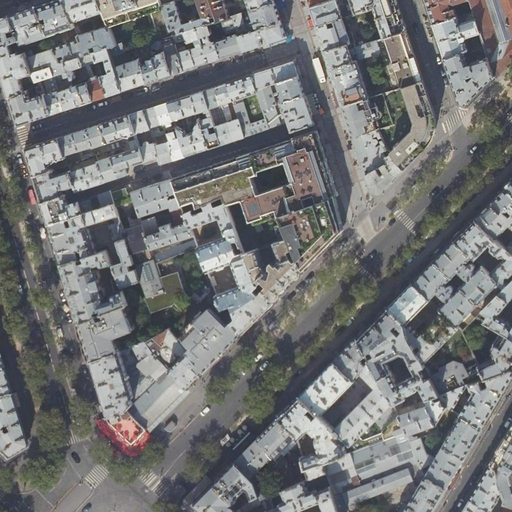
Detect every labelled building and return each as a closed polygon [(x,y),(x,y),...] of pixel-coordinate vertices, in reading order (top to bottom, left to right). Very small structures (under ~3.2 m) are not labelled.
[(50,0),(37,4),(49,35),(56,33),(57,33),(63,31),(63,30),(75,27),(73,22),(64,0),(50,0)] [(82,34),(76,21),(100,13),(102,17),(106,16),(99,0),(64,0),(73,22),(75,27),(80,39),(86,54),(94,52),(108,47),(117,44),(110,26),(109,23),(107,18),(104,20),(106,27),(82,34)] [(99,0),(106,16),(107,18),(109,23),(149,10),(159,40),(161,40),(168,37),(173,36),(174,35),(164,5),(162,0),(99,0)] [(184,24),(176,0),(164,5),(174,35),(198,28),(209,24),(213,23),(211,17),(216,15),(218,21),(222,19),(230,17),(224,0),(198,0),(204,17),(184,24)] [(248,0),(250,6),(233,11),(235,16),(275,3),(274,0),(248,0)] [(345,0),(349,10),(341,13),(337,0),(333,0),(311,7),(314,17),(317,27),(349,16),(358,13),(353,0),(345,0)] [(402,17),(396,0),(353,0),(358,13),(372,9),(372,8),(375,7),(385,37),(407,30),(402,17)] [(425,0),(427,4),(434,24),(458,16),(455,9),(455,8),(452,9),(450,3),(452,2),(455,4),(467,0),(425,0)] [(511,0),(470,0),(476,18),(481,33),(483,40),(485,45),(495,77),(510,62),(511,59),(511,0)] [(278,13),(275,3),(235,16),(234,16),(240,35),(282,22),(278,13)] [(25,8),(10,14),(16,29),(15,29),(17,34),(20,39),(22,44),(49,35),(37,4),(25,8)] [(16,29),(10,14),(0,16),(0,47),(20,39),(17,34),(11,36),(10,34),(14,33),(13,30),(15,29),(16,29)] [(234,16),(230,17),(222,19),(227,34),(229,33),(230,36),(220,39),(218,34),(213,36),(215,41),(216,41),(220,59),(227,57),(238,53),(244,51),(240,35),(234,16)] [(387,87),(368,93),(357,60),(353,61),(351,55),(358,53),(360,59),(382,52),(377,40),(375,34),(373,28),(369,29),(371,35),(367,37),(369,43),(364,44),(364,42),(363,41),(361,41),(360,41),(359,43),(360,44),(361,45),(357,47),(355,41),(348,20),(350,19),(349,16),(317,27),(321,40),(328,61),(337,87),(343,107),(384,93),(388,92),(387,87)] [(458,16),(434,24),(439,41),(445,58),(468,51),(469,50),(466,42),(463,43),(461,38),(464,37),(466,38),(481,33),(476,18),(463,22),(461,25),(458,16)] [(284,30),(282,22),(240,35),(244,51),(258,46),(286,37),(284,30)] [(212,33),(209,24),(198,28),(201,37),(205,36),(207,41),(208,41),(207,44),(203,45),(209,63),(214,61),(220,59),(216,41),(215,41),(213,41),(211,40),(209,34),(212,33)] [(201,37),(198,28),(174,35),(173,36),(176,43),(188,39),(189,43),(196,40),(198,46),(187,50),(186,47),(183,48),(181,44),(177,46),(178,50),(184,71),(190,69),(202,65),(209,63),(203,45),(201,37)] [(414,52),(407,30),(385,37),(377,40),(382,52),(393,90),(424,80),(414,52)] [(172,49),(168,37),(161,40),(173,74),(177,73),(184,71),(178,50),(171,52),(170,50),(172,49)] [(137,47),(149,43),(157,41),(156,38),(132,46),(133,49),(137,47)] [(35,87),(39,86),(37,81),(33,71),(27,57),(22,44),(20,39),(0,47),(0,64),(2,71),(10,97),(30,89),(35,87)] [(53,45),(54,48),(59,63),(66,61),(81,56),(86,54),(80,39),(76,40),(58,46),(57,44),(53,45)] [(173,74),(161,40),(159,40),(157,41),(149,43),(152,50),(155,49),(156,49),(157,50),(160,49),(161,53),(159,54),(159,55),(154,57),(154,58),(161,78),(167,76),(173,74)] [(485,45),(483,40),(473,43),(475,48),(485,45)] [(122,43),(117,44),(108,47),(111,56),(125,52),(122,43)] [(152,50),(149,43),(137,47),(149,82),(155,80),(161,78),(154,58),(147,60),(147,58),(148,57),(146,52),(152,50)] [(485,45),(475,48),(476,52),(481,50),(482,54),(472,57),(474,61),(472,64),(469,65),(465,54),(469,53),(468,51),(445,58),(460,103),(467,105),(481,91),(495,77),(485,45)] [(111,56),(108,47),(94,52),(97,61),(97,62),(106,59),(107,65),(109,70),(111,73),(102,76),(108,95),(116,93),(123,91),(115,66),(111,56)] [(137,47),(133,49),(136,59),(115,66),(123,91),(128,89),(142,84),(149,82),(137,47)] [(54,48),(27,57),(33,71),(51,66),(59,63),(54,48)] [(91,80),(74,86),(80,105),(86,103),(94,100),(100,98),(108,95),(102,76),(101,73),(99,66),(97,62),(97,61),(94,52),(86,54),(81,56),(66,61),(72,80),(75,79),(76,78),(77,76),(74,69),(94,62),(95,66),(97,75),(92,77),(91,78),(91,80)] [(271,68),(253,74),(257,89),(299,75),(296,67),(294,60),(271,68)] [(80,105),(74,86),(72,80),(66,61),(59,63),(51,66),(54,75),(56,80),(65,78),(68,87),(64,89),(64,87),(62,88),(62,89),(59,91),(66,109),(71,108),(80,105)] [(56,80),(54,75),(51,66),(33,71),(37,81),(38,81),(39,80),(44,78),(47,88),(57,84),(56,80)] [(234,80),(228,82),(234,100),(238,114),(240,117),(246,136),(257,132),(270,128),(264,109),(257,89),(253,74),(246,76),(234,80)] [(275,105),(283,102),(305,95),(301,82),(299,75),(257,89),(264,109),(275,105)] [(429,95),(424,80),(393,90),(388,92),(384,93),(394,124),(379,129),(388,149),(387,150),(390,151),(394,155),(404,169),(413,160),(426,147),(433,140),(436,134),(437,125),(437,122),(433,110),(429,95)] [(220,85),(216,86),(222,104),(227,121),(233,140),(239,138),(246,136),(240,117),(232,120),(232,116),(228,102),(234,100),(228,82),(220,85)] [(45,95),(51,114),(59,112),(66,109),(59,91),(57,84),(47,88),(49,94),(47,94),(45,95)] [(45,95),(41,85),(39,86),(35,87),(36,92),(36,93),(37,96),(30,98),(28,92),(30,91),(30,89),(10,97),(14,110),(19,125),(51,114),(45,95)] [(209,88),(204,90),(213,119),(218,117),(215,106),(222,104),(216,86),(209,88)] [(198,112),(203,110),(203,111),(204,111),(205,112),(206,112),(208,118),(201,120),(204,128),(215,124),(213,119),(204,90),(199,92),(192,94),(198,112)] [(348,119),(354,138),(379,129),(394,124),(384,93),(343,107),(348,119)] [(200,117),(198,121),(195,113),(198,112),(192,94),(186,96),(180,98),(186,116),(191,131),(198,151),(203,150),(209,148),(203,128),(204,128),(201,120),(200,117)] [(310,109),(305,95),(283,102),(285,108),(277,110),(275,105),(264,109),(270,128),(290,122),(291,127),(293,131),(315,124),(314,120),(310,109)] [(175,99),(168,101),(174,119),(180,137),(186,155),(198,151),(191,131),(186,133),(185,130),(180,127),(183,126),(181,117),(186,116),(180,98),(175,99)] [(162,103),(156,105),(162,123),(164,130),(173,127),(171,121),(174,119),(168,101),(162,103)] [(149,108),(144,110),(151,128),(160,156),(162,163),(167,161),(174,159),(168,140),(158,144),(156,136),(161,135),(158,125),(162,123),(156,105),(149,108)] [(160,156),(151,128),(144,110),(136,112),(130,114),(137,135),(140,134),(139,132),(146,130),(148,134),(147,137),(144,138),(145,142),(145,144),(145,145),(141,146),(145,160),(152,158),(160,156)] [(117,118),(101,123),(110,150),(111,153),(112,155),(119,176),(128,174),(125,167),(132,165),(145,160),(141,146),(137,135),(130,114),(117,118)] [(227,121),(215,125),(222,144),(227,142),(233,140),(227,121)] [(82,129),(74,132),(79,150),(82,159),(85,158),(89,157),(88,153),(83,155),(82,150),(93,146),(94,147),(99,146),(101,153),(110,150),(101,123),(95,125),(82,129)] [(216,146),(222,144),(215,125),(215,124),(204,128),(203,128),(209,148),(216,146)] [(362,164),(385,151),(387,150),(388,149),(379,129),(354,138),(356,144),(362,164)] [(170,140),(168,140),(174,159),(179,157),(186,155),(180,137),(177,138),(174,131),(168,133),(170,140)] [(332,176),(323,147),(317,131),(295,138),(217,163),(171,178),(177,192),(178,196),(185,212),(213,200),(224,195),(226,202),(229,209),(237,229),(247,254),(259,249),(273,245),(290,239),(294,249),(298,258),(304,270),(320,254),(326,248),(340,234),(342,224),(339,208),(336,196),(337,196),(339,195),(337,191),(332,176)] [(67,134),(59,137),(67,161),(77,158),(76,152),(79,150),(74,132),(67,134)] [(67,161),(59,137),(26,148),(30,160),(34,175),(56,168),(68,164),(67,161)] [(390,151),(387,150),(385,151),(362,164),(363,167),(367,177),(372,193),(375,193),(379,194),(392,182),(404,169),(394,155),(390,151)] [(98,160),(99,162),(106,181),(112,179),(119,176),(112,155),(98,160)] [(99,162),(70,171),(77,191),(88,187),(106,181),(99,162)] [(58,174),(56,168),(34,175),(38,186),(42,202),(66,194),(77,191),(70,171),(70,170),(58,174)] [(141,215),(171,206),(176,222),(177,225),(172,227),(171,223),(162,226),(163,230),(160,231),(155,216),(142,220),(143,223),(151,246),(151,248),(194,235),(191,228),(185,212),(178,196),(170,199),(169,195),(177,192),(171,178),(169,171),(165,173),(167,180),(152,185),(133,191),(134,197),(141,215)] [(511,180),(510,182),(499,194),(511,210),(511,180)] [(134,197),(133,191),(130,184),(123,186),(127,199),(134,197)] [(79,201),(82,213),(72,216),(70,217),(67,218),(66,218),(49,224),(55,242),(61,264),(80,258),(78,250),(83,248),(86,256),(97,253),(89,224),(112,217),(113,221),(109,223),(114,242),(117,241),(121,252),(122,252),(125,260),(113,264),(114,268),(122,286),(140,280),(136,268),(131,270),(129,265),(135,263),(131,253),(123,229),(115,203),(111,190),(92,196),(79,201)] [(68,200),(66,194),(42,202),(44,207),(47,218),(49,224),(66,218),(63,212),(68,210),(70,217),(72,216),(82,213),(79,201),(69,204),(68,200)] [(511,210),(499,194),(489,205),(476,218),(500,241),(503,238),(500,235),(510,225),(511,226),(511,242),(507,248),(511,253),(511,210)] [(208,271),(233,262),(241,285),(217,294),(220,302),(242,333),(258,317),(275,300),(264,289),(258,282),(257,281),(247,254),(237,229),(229,209),(226,202),(216,206),(213,200),(185,212),(191,228),(219,218),(226,236),(198,246),(208,271)] [(492,249),(500,257),(503,256),(505,258),(490,273),(505,288),(511,282),(507,279),(511,274),(511,253),(507,248),(500,241),(476,218),(466,227),(455,238),(486,270),(489,267),(486,264),(487,263),(484,260),(482,256),(480,254),(489,246),(489,244),(492,247),(492,249)] [(143,223),(123,229),(131,253),(151,246),(143,223)] [(490,273),(486,270),(455,238),(446,247),(434,260),(479,304),(484,309),(500,294),(505,288),(490,273)] [(290,251),(294,249),(290,239),(273,245),(259,249),(247,254),(257,281),(259,279),(262,282),(263,280),(268,285),(264,289),(275,300),(292,282),(304,270),(298,258),(296,261),(291,256),(290,251)] [(154,255),(155,259),(156,262),(198,246),(196,240),(182,245),(184,251),(178,253),(175,247),(154,255)] [(107,250),(97,253),(86,256),(87,260),(82,262),(80,258),(61,264),(69,288),(79,322),(98,315),(96,310),(102,309),(104,313),(129,303),(122,286),(114,268),(108,270),(115,292),(114,293),(113,294),(113,296),(113,297),(105,299),(105,297),(106,296),(97,268),(96,268),(95,265),(100,264),(101,265),(102,266),(103,266),(104,266),(113,264),(107,250)] [(160,276),(156,262),(155,259),(135,265),(136,268),(140,280),(145,297),(164,290),(160,276)] [(468,325),(475,318),(470,313),(479,304),(434,260),(423,271),(413,281),(457,325),(463,320),(468,325)] [(164,290),(182,283),(178,271),(160,276),(164,290)] [(457,325),(413,281),(401,294),(388,306),(406,324),(408,333),(415,347),(419,344),(422,347),(418,352),(440,394),(468,385),(469,384),(486,378),(480,365),(479,363),(466,370),(463,364),(455,361),(441,369),(432,354),(459,327),(457,325)] [(509,302),(511,298),(511,281),(511,282),(505,288),(500,294),(509,302)] [(164,290),(145,297),(129,303),(104,313),(98,315),(79,322),(85,340),(91,361),(120,350),(116,336),(133,331),(129,318),(142,314),(142,316),(173,305),(181,314),(184,312),(186,314),(171,330),(197,362),(194,365),(202,374),(242,333),(220,302),(217,294),(215,289),(199,305),(186,293),(182,283),(164,290)] [(509,302),(500,294),(484,309),(477,316),(480,318),(482,315),(483,317),(486,313),(488,315),(485,321),(502,331),(511,336),(511,325),(510,322),(498,315),(509,302)] [(440,394),(418,352),(415,347),(408,333),(406,324),(388,306),(381,314),(367,328),(358,337),(394,406),(404,400),(407,399),(405,396),(409,394),(410,394),(420,389),(426,399),(427,399),(440,394)] [(169,328),(145,341),(153,353),(188,388),(194,381),(197,378),(199,377),(202,374),(194,365),(197,362),(171,330),(169,328)] [(511,336),(502,331),(495,343),(495,344),(492,349),(496,356),(480,365),(486,378),(511,369),(511,368),(511,336)] [(342,436),(356,450),(407,431),(394,406),(358,337),(345,349),(334,361),(353,379),(360,372),(376,388),(335,429),(342,436)] [(153,353),(145,341),(133,346),(140,361),(139,363),(138,366),(141,369),(127,375),(124,362),(126,361),(125,358),(123,359),(121,354),(126,353),(124,349),(120,350),(91,361),(96,375),(97,380),(108,416),(127,410),(147,429),(180,395),(188,388),(153,353)] [(355,381),(353,379),(334,361),(315,380),(301,395),(321,415),(355,381)] [(511,368),(511,369),(486,378),(469,384),(471,390),(474,391),(463,411),(459,409),(457,413),(459,414),(483,428),(497,405),(511,379),(511,368)] [(452,410),(468,385),(440,394),(444,405),(447,407),(452,410)] [(444,405),(440,394),(427,399),(436,424),(437,425),(447,407),(444,405)] [(325,420),(321,415),(301,395),(290,406),(280,416),(298,434),(297,435),(298,441),(307,432),(311,430),(317,436),(316,440),(320,451),(303,457),(307,468),(324,462),(350,453),(346,449),(345,447),(338,440),(342,436),(335,429),(330,425),(325,420)] [(0,398),(0,459),(3,462),(24,449),(15,420),(12,409),(8,396),(0,398)] [(436,424),(427,399),(426,399),(403,407),(404,400),(394,406),(407,431),(411,441),(419,439),(417,436),(415,436),(412,435),(411,433),(436,424)] [(337,408),(325,420),(330,425),(342,414),(337,408)] [(141,435),(147,429),(127,410),(108,416),(109,418),(110,420),(120,430),(130,440),(133,443),(136,440),(141,435)] [(483,428),(459,414),(443,442),(444,445),(466,458),(475,442),(483,428)] [(285,457),(299,443),(298,441),(297,435),(298,434),(280,416),(268,428),(258,437),(280,464),(276,467),(280,475),(286,489),(297,484),(285,457)] [(173,419),(164,427),(166,428),(167,430),(169,431),(171,431),(174,429),(177,426),(176,424),(176,422),(173,419)] [(511,428),(495,456),(491,463),(497,467),(504,491),(507,498),(506,502),(511,503),(511,428)] [(421,468),(411,441),(407,431),(356,450),(350,453),(361,486),(344,492),(349,504),(348,505),(349,511),(351,511),(355,511),(359,510),(357,501),(414,479),(413,477),(424,473),(421,468)] [(223,445),(225,443),(227,441),(229,439),(230,438),(230,437),(229,436),(228,434),(228,433),(227,433),(227,434),(226,435),(225,436),(222,438),(221,440),(220,440),(220,441),(220,442),(222,445),(222,446),(223,445)] [(258,437),(251,445),(246,450),(240,456),(236,460),(255,481),(261,494),(262,498),(269,496),(270,495),(263,479),(257,472),(266,464),(270,468),(266,471),(270,475),(271,473),(270,472),(276,467),(280,464),(258,437)] [(421,438),(419,439),(411,441),(421,468),(430,464),(433,465),(436,458),(427,453),(421,438)] [(246,450),(251,445),(246,439),(234,451),(240,456),(246,450)] [(466,458),(444,445),(436,458),(433,465),(426,475),(448,488),(457,473),(466,458)] [(361,486),(350,453),(324,462),(327,473),(332,486),(339,511),(349,511),(348,505),(349,504),(344,492),(361,486)] [(255,481),(236,460),(225,471),(214,482),(233,501),(238,496),(245,503),(261,494),(255,481)] [(327,473),(324,462),(307,468),(310,479),(327,473)] [(497,467),(491,463),(480,482),(470,498),(492,511),(500,498),(497,496),(498,496),(499,495),(499,494),(499,493),(504,491),(497,467)] [(448,488),(426,475),(409,504),(405,502),(400,510),(403,511),(433,511),(440,501),(448,488)] [(205,492),(214,482),(207,476),(192,491),(199,498),(205,492)] [(339,511),(332,486),(319,491),(317,489),(310,491),(306,481),(297,484),(286,489),(283,490),(287,500),(281,503),(280,503),(280,506),(273,508),(269,496),(262,498),(267,511),(339,511)] [(233,501),(214,482),(205,492),(199,498),(194,503),(198,508),(202,511),(244,511),(240,507),(236,510),(235,510),(235,508),(234,506),(233,506),(231,505),(230,504),(233,502),(233,501)] [(179,496),(187,488),(184,485),(182,484),(180,484),(177,486),(174,489),(175,491),(175,493),(177,495),(179,496)] [(491,511),(492,511),(470,498),(463,511),(462,511),(491,511)] [(374,503),(374,504),(380,511),(389,511),(391,511),(382,500),(374,503)]
